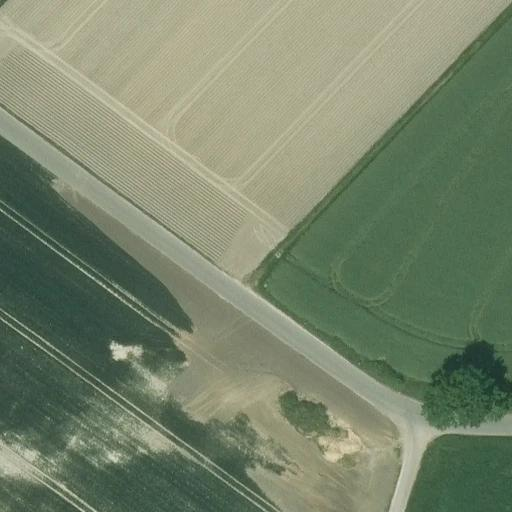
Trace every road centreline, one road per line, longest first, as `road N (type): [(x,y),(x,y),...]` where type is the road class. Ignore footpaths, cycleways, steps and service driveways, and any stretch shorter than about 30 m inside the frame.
road 1 (residential): [(0,116),(421,428),(511,425)]
road 2 (track): [(236,291),(511,7)]
